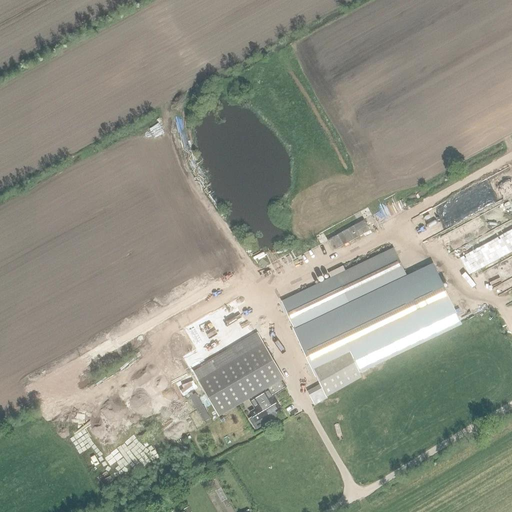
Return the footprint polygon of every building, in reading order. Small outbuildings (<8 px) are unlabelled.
[(354,226),(327,241),(333,252),(360,237),(370,231),(364,220),(354,226)] [(362,378),(359,371),(459,323),(433,266),(407,279),(393,249),(282,302),(326,398),(362,378)] [(250,399),(268,388),(284,378),(258,334),(192,371),(219,417),(250,399)] [(176,380),(180,394),(197,390),(193,376),(176,380)] [(268,388),(250,399),(256,407),(257,410),(250,414),(253,418),(250,420),(256,429),(276,416),(274,413),(281,409),(268,388)]
